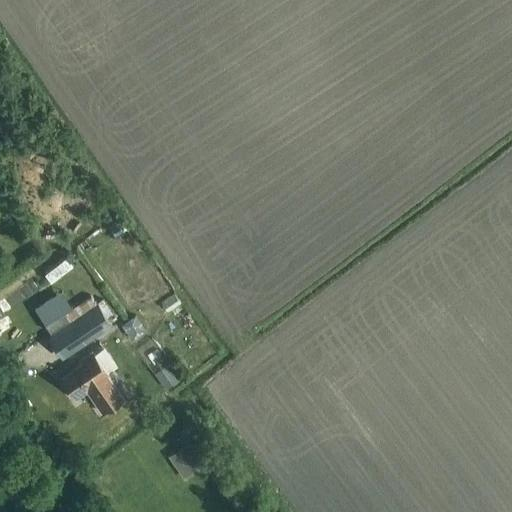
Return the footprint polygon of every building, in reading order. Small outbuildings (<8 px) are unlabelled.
[(65,357),(111,326),(96,304),(50,335),(65,357)] [(51,331),(68,320),(63,312),(47,323),(51,331)] [(74,400),(88,390),(102,412),(124,398),(110,377),(106,373),(116,366),(102,347),(93,353),(92,352),(80,360),(82,363),(60,379),(74,400)] [(167,388),(179,378),(168,363),(155,373),(167,388)] [(193,472),(203,465),(188,443),(178,450),(193,472)]
